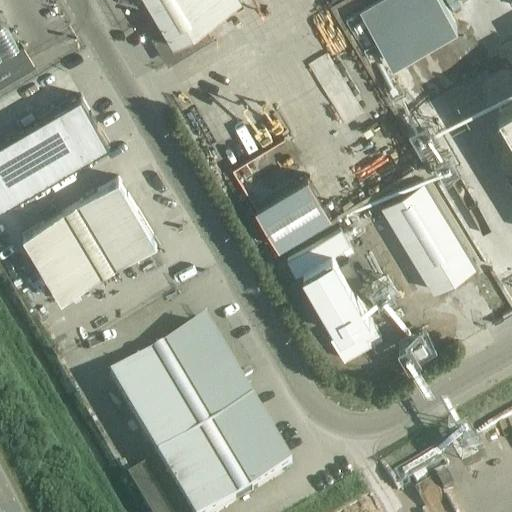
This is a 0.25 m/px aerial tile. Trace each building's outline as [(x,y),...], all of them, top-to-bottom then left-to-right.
[(147,0),(162,23),(151,29),(150,34),(166,60),(171,61),(207,39),(208,34),(202,24),(240,1),(239,0),(147,0)] [(370,0),(358,7),(390,62),(455,25),(440,0),(370,0)] [(0,56),(16,47),(3,26),(0,27),(0,56)] [(0,85),(32,66),(19,45),(16,47),(0,56),(0,85)] [(79,96),(0,141),(0,207),(108,145),(79,96)] [(511,98),(498,107),(511,131),(511,98)] [(306,175),(254,207),(277,245),(329,214),(306,175)] [(118,177),(69,205),(108,271),(150,246),(153,236),(118,177)] [(380,205),(433,292),(474,266),(422,180),(380,205)] [(69,205),(21,234),(56,293),(67,295),(108,271),(69,205)] [(112,385),(156,460),(253,403),(208,328),(199,326),(114,376),(112,385)] [(156,460),(127,477),(147,511),(217,511),(285,472),(288,462),(253,403),(156,460)]
